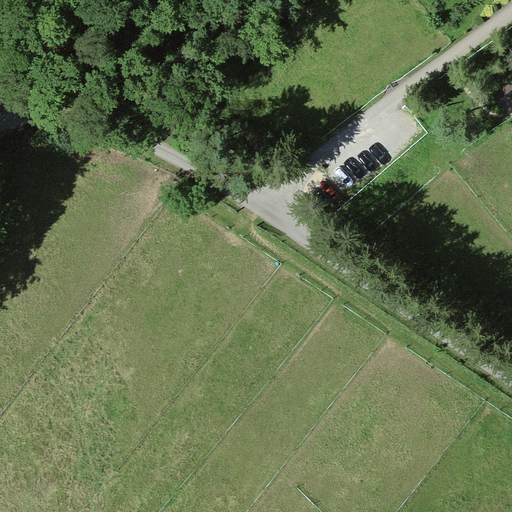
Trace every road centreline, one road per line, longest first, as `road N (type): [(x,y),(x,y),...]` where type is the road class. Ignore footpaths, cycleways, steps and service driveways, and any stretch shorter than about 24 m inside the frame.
road 1 (unclassified): [(0,111),(153,143),(264,204),(340,269),(511,379)]
road 2 (track): [(153,143),(276,0)]
